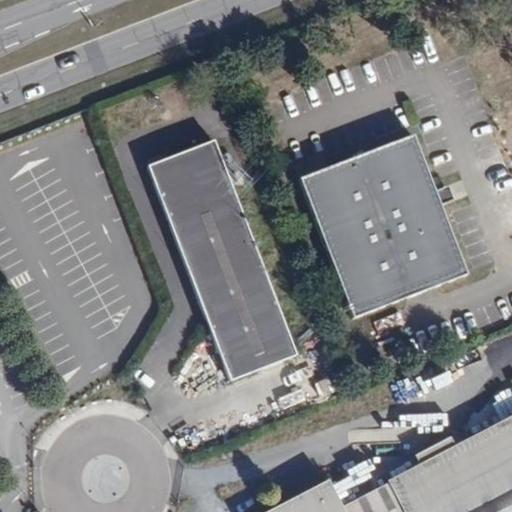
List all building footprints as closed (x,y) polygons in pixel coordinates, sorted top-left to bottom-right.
[(411,139),(298,184),(351,322),(464,277),(437,207),(431,192),(411,139)] [(214,145),(145,170),(226,386),(294,359),(214,145)] [(445,187),(431,192),(437,207),(451,202),(445,187)] [(332,391),(326,376),(298,386),(304,402),(332,391)] [(323,482),(267,511),(511,511),(511,413),(403,471),(381,483),(383,486),(337,510),(323,482)]
